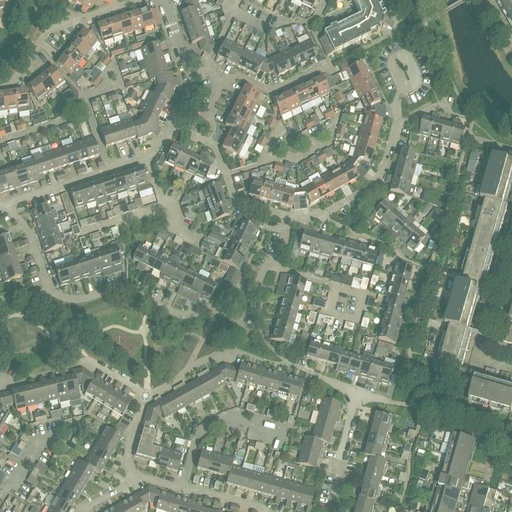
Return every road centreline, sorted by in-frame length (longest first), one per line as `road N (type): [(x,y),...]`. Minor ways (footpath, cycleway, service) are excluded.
road 1 (residential): [(48,291),(75,299),(125,287),(184,315),(240,294)]
road 2 (residential): [(393,128),(374,184),(326,212),(290,216)]
road 3 (residential): [(181,488),(206,430),(227,419),(284,433)]
road 4 (residential): [(357,389),(330,511)]
